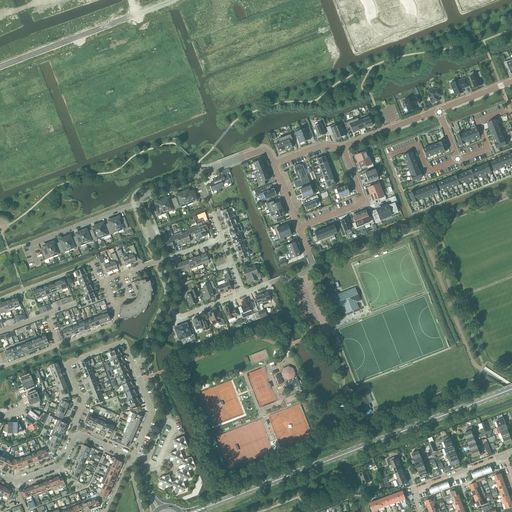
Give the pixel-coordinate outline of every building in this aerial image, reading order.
[(351,5),(345,6),(346,10),(349,9),(350,15),(362,12),(360,6),(352,8),(351,5)] [(426,12),(420,12),(420,19),(424,19),(424,20),(428,19),(428,18),(432,18),(432,8),(425,8),(426,12)] [(391,10),(382,13),(387,26),(396,23),(391,10)] [(352,22),(350,22),(351,25),(356,24),(355,20),(363,18),(362,12),(350,15),(352,22)] [(364,32),(359,36),(365,44),(368,42),(369,43),(372,41),(372,40),(375,38),(371,32),(366,35),(364,32)] [(504,62),(503,62),(506,69),(509,67),(511,74),(511,73),(511,59),(507,62),(507,61),(504,62)] [(473,72),(469,73),(470,76),(474,88),(482,85),(479,78),(482,77),(480,72),(477,73),(477,74),(474,75),(473,72)] [(458,80),(450,83),(455,96),(463,93),(462,89),(469,87),(465,78),(459,81),(458,80)] [(435,89),(427,92),(432,104),(439,101),(438,97),(442,96),(439,88),(435,90),(435,89)] [(405,103),(402,103),(404,108),(406,107),(408,112),(416,109),(415,105),(420,103),(418,96),(417,96),(412,98),(412,97),(404,100),(405,103)] [(368,114),(361,117),(366,128),(372,126),(369,116),(368,114)] [(358,118),(355,119),(359,131),(366,128),(361,117),(358,118)] [(326,126),(323,119),(319,120),(321,124),(314,127),(315,130),(314,130),(315,134),(317,133),(318,137),(325,135),(322,127),(326,126)] [(345,123),(346,127),(347,129),(350,128),(352,133),(359,131),(355,119),(345,123)] [(496,120),(487,123),(489,128),(498,125),(496,120)] [(345,123),(344,121),(335,124),(340,138),(346,136),(343,128),(346,127),(345,123)] [(340,138),(335,124),(326,128),(328,134),(332,133),(335,140),(340,138)] [(498,125),(489,128),(491,133),(500,130),(498,125)] [(300,128),(299,128),(305,142),(306,141),(310,139),(307,132),(310,131),(308,127),(301,130),(300,128)] [(299,128),(294,130),(295,133),(299,144),(305,142),(299,128)] [(476,129),(471,131),(474,140),(480,138),(476,129)] [(500,130),(491,133),(493,138),(502,135),(500,130)] [(287,136),(280,138),(285,151),(287,150),(292,148),(290,143),(293,142),(289,131),(287,132),(286,134),(287,136)] [(471,131),(466,133),(469,142),(474,140),(471,131)] [(461,134),(465,144),(465,143),(469,142),(466,133),(461,135),(461,134)] [(461,134),(456,136),(459,146),(465,144),(461,134)] [(502,135),(493,138),(495,143),(495,144),(505,140),(504,140),(502,135)] [(279,143),(275,144),(279,153),(285,151),(280,138),(278,139),(279,143)] [(505,140),(495,144),(497,149),(507,145),(505,140)] [(443,141),(438,143),(442,153),(447,151),(443,141)] [(438,144),(433,145),(436,154),(441,152),(441,153),(442,153),(438,143),(438,144)] [(433,145),(428,147),(429,151),(431,156),(436,154),(433,145)] [(428,147),(423,149),(426,158),(431,156),(429,151),(428,147)] [(361,153),(355,155),(358,162),(370,158),(366,148),(362,150),(360,150),(361,153)] [(412,152),(403,156),(405,161),(414,158),(412,152)] [(316,159),(319,165),(327,162),(325,156),(316,159)] [(506,157),(501,159),(505,168),(510,166),(506,157)] [(370,158),(358,162),(360,169),(367,167),(368,169),(374,167),(370,158)] [(414,158),(405,161),(407,166),(416,163),(414,158)] [(501,159),(496,161),(500,169),(505,168),(501,159)] [(262,160),(253,163),(256,170),(265,166),(262,160)] [(496,161),(491,163),(495,171),(500,169),(496,161)] [(319,165),(321,171),(329,167),(327,162),(319,165)] [(416,163),(407,166),(409,171),(417,168),(416,163)] [(300,179),(294,181),(296,188),(310,183),(303,166),(303,165),(301,166),(300,164),(294,167),(295,168),(294,168),(295,172),(297,171),(300,179)] [(488,164),(483,166),(486,175),(492,173),(488,164)] [(257,174),(255,174),(256,177),(267,173),(265,168),(265,166),(256,170),(257,174)] [(478,168),(481,177),(486,175),(483,166),(478,168)] [(321,171),(323,176),(332,173),(329,167),(321,171)] [(370,171),(364,173),(366,178),(376,174),(375,169),(374,167),(370,169),(370,171)] [(417,168),(409,171),(410,176),(420,173),(420,172),(419,172),(417,168)] [(473,169),(476,179),(477,179),(476,178),(481,177),(478,168),(473,170),(473,169)] [(473,169),(468,171),(471,181),(476,179),(473,169)] [(468,172),(463,173),(466,182),(471,180),(471,181),(468,171),(468,172)] [(267,173),(256,177),(256,178),(260,187),(265,185),(264,182),(270,180),(267,173)] [(324,182),(334,179),(332,173),(322,177),(324,182)] [(376,174),(366,178),(368,182),(373,180),(374,182),(379,180),(378,178),(380,177),(378,173),(376,174)] [(420,173),(410,176),(412,182),(422,178),(420,173)] [(458,175),(461,185),(462,185),(461,184),(466,182),(463,173),(458,175)] [(214,182),(210,184),(213,194),(214,194),(213,191),(224,187),(222,182),(225,181),(223,175),(215,178),(216,181),(214,182)] [(458,175),(453,177),(456,187),(461,185),(458,175)] [(453,177),(448,179),(451,188),(456,186),(456,187),(453,177),(452,177),(453,177)] [(336,185),(334,179),(325,183),(328,188),(336,185)] [(448,179),(443,181),(446,190),(451,188),(448,179)] [(374,185),(367,188),(370,195),(383,190),(379,180),(374,182),(373,183),(374,185)] [(443,181),(437,183),(441,192),(446,190),(443,181)] [(435,184),(429,186),(433,195),(438,193),(435,184)] [(338,185),(335,187),(336,189),(338,194),(348,190),(346,186),(339,188),(338,185)] [(265,186),(254,191),(256,196),(263,193),(265,200),(276,196),(274,189),(267,191),(265,186)] [(310,186),(300,189),(302,194),(312,190),(311,190),(310,186)] [(429,186),(424,188),(428,197),(433,195),(429,186)] [(424,188),(419,190),(421,194),(423,199),(428,197),(424,188)] [(312,190),(302,194),(303,198),(315,194),(314,189),(311,190),(312,190)] [(182,193),(186,204),(192,202),(193,203),(197,202),(193,191),(189,192),(188,190),(182,193)] [(338,194),(335,195),(337,199),(339,198),(349,195),(348,190),(338,194)] [(383,190),(370,195),(373,201),(379,199),(380,202),(386,199),(383,190)] [(415,192),(414,192),(416,196),(416,198),(418,201),(423,199),(421,194),(419,190),(415,192)] [(414,192),(409,194),(413,203),(418,201),(416,198),(416,196),(414,192)] [(180,207),(186,204),(182,193),(176,195),(176,197),(172,199),(177,209),(181,208),(180,207)] [(310,202),(303,205),(306,211),(310,210),(314,209),(314,208),(317,207),(316,203),(320,202),(317,195),(309,198),(310,202)] [(177,209),(172,199),(169,200),(168,198),(162,201),(166,212),(172,210),(172,211),(177,209)] [(160,214),(166,212),(162,201),(155,203),(156,205),(152,206),(156,217),(161,216),(160,214)] [(266,204),(270,213),(282,209),(280,202),(274,204),(273,201),(266,204)] [(395,202),(387,205),(391,215),(392,215),(391,213),(398,210),(395,202)] [(387,205),(377,209),(381,219),(391,215),(387,205)] [(224,219),(233,216),(231,211),(232,207),(220,212),(222,215),(223,215),(224,219)] [(285,216),(282,209),(270,213),(271,217),(275,215),(277,222),(284,220),(283,216),(285,216)] [(366,210),(359,213),(364,226),(371,223),(374,222),(371,216),(368,217),(366,210)] [(355,222),(352,223),(354,230),(364,226),(359,213),(353,215),(355,222)] [(228,228),(236,224),(234,219),(235,216),(235,215),(233,216),(224,219),(224,220),(225,223),(226,223),(228,228)] [(113,219),(118,231),(123,229),(123,230),(129,228),(124,217),(120,219),(119,217),(113,219)] [(343,228),(340,229),(343,237),(346,236),(344,232),(351,229),(347,218),(340,221),(343,228)] [(113,233),(118,231),(113,219),(108,221),(109,223),(106,224),(110,235),(113,234),(113,233)] [(110,235),(106,224),(103,225),(102,223),(97,225),(102,237),(107,235),(107,236),(110,235)] [(197,226),(202,238),(207,236),(205,231),(208,229),(205,223),(197,226)] [(228,228),(227,228),(228,231),(229,231),(231,236),(241,232),(243,231),(239,223),(238,224),(236,224),(228,228)] [(273,226),(276,235),(289,230),(287,224),(280,227),(278,224),(273,226)] [(97,239),(102,237),(97,225),(92,227),(93,229),(90,230),(94,241),(97,240),(97,239)] [(321,230),(325,241),(331,239),(327,227),(326,225),(324,226),(325,228),(321,230)] [(327,227),(331,239),(335,237),(334,235),(340,233),(338,227),(335,228),(334,225),(327,227)] [(196,240),(202,238),(197,226),(189,229),(191,236),(194,235),(196,240)] [(189,237),(191,236),(189,229),(186,231),(186,232),(182,234),(185,244),(191,242),(189,237)] [(94,241),(90,230),(87,232),(86,230),(81,232),(85,243),(90,241),(91,243),(94,241)] [(289,230),(276,235),(278,240),(280,243),(285,241),(284,238),(292,235),(289,230)] [(315,236),(312,237),(314,243),(320,240),(321,243),(325,241),(321,230),(314,233),(315,236)] [(80,245),(85,243),(81,232),(76,234),(76,236),(73,237),(78,248),(81,246),(80,245)] [(176,234),(173,236),(175,242),(178,241),(180,246),(185,244),(182,234),(181,232),(176,234)] [(232,239),(234,244),(243,240),(241,235),(241,232),(231,236),(230,236),(231,239),(232,239)] [(70,236),(65,238),(69,250),(74,248),(74,249),(78,248),(73,237),(72,237),(71,235),(70,236)] [(172,243),(175,242),(173,236),(165,239),(169,250),(174,248),(172,243)] [(64,251),(69,250),(65,238),(59,240),(60,242),(57,243),(61,254),(64,253),(64,251)] [(237,252),(246,248),(244,243),(244,240),(243,240),(234,244),(233,244),(234,248),(235,247),(237,252)] [(61,254),(57,243),(54,244),(54,242),(48,244),(53,256),(58,254),(58,255),(61,254)] [(287,246),(289,252),(298,249),(295,242),(287,246)] [(48,258),(53,256),(48,244),(43,246),(44,248),(41,249),(45,260),(48,259),(48,258)] [(131,254),(128,256),(131,264),(136,262),(136,261),(139,260),(133,245),(129,247),(131,253),(131,254)] [(249,257),(247,252),(247,248),(246,248),(237,252),(236,252),(237,256),(238,255),(240,260),(249,257)] [(121,249),(116,251),(122,266),(125,265),(125,266),(131,264),(128,256),(127,254),(123,255),(121,249)] [(300,256),(298,249),(289,252),(292,259),(300,256)] [(109,263),(112,271),(118,269),(118,268),(120,267),(115,253),(111,255),(113,260),(112,262),(109,263)] [(206,253),(200,256),(203,265),(209,262),(209,261),(212,260),(209,253),(206,254),(206,253)] [(112,271),(109,263),(108,259),(104,261),(102,256),(98,258),(104,273),(107,272),(107,273),(112,271)] [(200,256),(193,258),(197,267),(203,265),(200,256)] [(193,258),(187,260),(191,269),(197,267),(193,258)] [(187,260),(181,263),(184,272),(191,269),(187,260)] [(181,263),(175,265),(178,274),(184,272),(181,263)] [(253,267),(253,266),(243,270),(246,279),(249,278),(251,282),(261,278),(259,272),(258,272),(258,271),(257,267),(255,267),(253,267)] [(78,280),(87,277),(88,277),(87,274),(86,274),(84,269),(75,272),(77,277),(77,281),(78,280)] [(221,294),(231,290),(227,280),(230,279),(228,273),(225,274),(227,279),(224,280),(225,283),(218,286),(221,294)] [(82,288),(90,285),(91,285),(90,282),(89,282),(87,277),(78,280),(80,285),(80,289),(82,288)] [(64,279),(59,281),(62,290),(67,288),(67,287),(64,280),(64,279)] [(120,318),(124,318),(125,320),(133,316),(135,318),(141,312),(144,313),(147,305),(150,305),(151,296),(153,295),(151,287),(153,285),(153,284),(150,281),(146,282),(145,280),(137,283),(138,286),(139,291),(141,291),(140,296),(137,301),(133,305),(127,307),(121,307),(120,318)] [(59,281),(54,283),(57,292),(62,290),(59,281)] [(204,297),(204,298),(205,298),(205,299),(206,299),(207,299),(208,299),(208,298),(214,296),(211,289),(214,288),(212,281),(208,283),(209,284),(203,287),(204,289),(202,290),(204,297)] [(54,283),(49,285),(52,294),(57,292),(54,283)] [(49,285),(44,287),(47,296),(48,298),(50,297),(49,295),(52,294),(49,285)] [(85,297),(93,293),(94,293),(93,290),(92,290),(90,285),(82,288),(84,294),(83,297),(85,297)] [(44,287),(39,289),(42,298),(47,296),(44,287)] [(332,296),(330,297),(336,311),(343,308),(357,303),(360,302),(360,301),(355,288),(339,294),(338,292),(331,294),(332,296)] [(33,291),(33,292),(34,292),(36,299),(37,300),(42,298),(39,289),(33,291)] [(191,293),(186,295),(190,306),(198,302),(196,298),(196,296),(199,295),(196,289),(190,291),(191,293)] [(256,299),(254,301),(256,307),(258,312),(260,318),(267,315),(265,309),(261,311),(259,306),(259,305),(262,304),(263,306),(268,304),(268,301),(271,300),(268,292),(255,297),(256,299)] [(93,293),(85,297),(87,302),(86,305),(97,301),(96,298),(95,298),(93,293)] [(12,300),(15,308),(20,306),(20,305),(17,298),(12,300)] [(242,306),(238,308),(242,318),(252,315),(251,310),(254,309),(251,303),(249,303),(248,299),(241,302),(242,305),(242,306)] [(10,310),(15,308),(12,300),(7,302),(10,310)] [(11,312),(10,310),(7,302),(2,304),(5,312),(5,314),(11,312)] [(232,310),(231,310),(230,306),(223,309),(228,320),(240,315),(237,309),(232,310)] [(107,310),(101,312),(103,315),(102,315),(105,323),(111,321),(111,320),(110,320),(108,313),(107,310)] [(218,323),(219,324),(219,325),(220,325),(221,325),(222,325),(223,325),(225,324),(221,313),(217,314),(216,311),(209,314),(210,317),(209,318),(210,321),(211,321),(213,325),(218,323)] [(193,324),(193,325),(193,327),(194,327),(195,327),(196,330),(200,328),(200,329),(201,330),(203,329),(204,330),(203,331),(209,329),(206,321),(203,322),(202,321),(202,320),(201,317),(193,320),(194,323),(193,324)] [(81,320),(76,322),(77,325),(80,332),(85,330),(82,323),(82,322),(81,320)] [(82,322),(82,323),(85,330),(90,328),(87,321),(87,320),(82,322)] [(71,324),(73,328),(75,334),(80,332),(77,325),(76,322),(73,323),(71,324)] [(66,325),(66,326),(67,328),(70,336),(75,334),(73,328),(71,324),(66,326),(66,325)] [(186,324),(174,328),(179,340),(191,336),(191,335),(193,335),(194,336),(191,337),(192,341),(196,340),(194,334),(191,328),(188,329),(186,324)] [(32,325),(30,326),(31,329),(34,337),(39,348),(44,346),(40,338),(37,339),(33,329),(33,328),(32,325)] [(61,327),(61,328),(62,331),(65,338),(64,338),(65,338),(70,336),(67,328),(66,326),(61,328),(61,327)] [(46,336),(40,338),(44,346),(49,344),(49,343),(48,343),(46,336)] [(34,337),(29,339),(34,350),(39,348),(34,337)] [(29,339),(24,341),(25,343),(29,352),(34,350),(29,339)] [(24,341),(19,342),(20,345),(24,354),(29,352),(25,343),(24,341)] [(14,344),(15,347),(19,356),(24,354),(20,345),(19,342),(14,344)] [(14,344),(9,346),(10,349),(14,358),(19,356),(15,347),(14,344)] [(4,348),(5,351),(5,352),(8,359),(7,359),(8,359),(8,360),(14,358),(10,349),(9,346),(4,348)] [(113,361),(122,357),(123,357),(121,354),(120,354),(118,349),(109,352),(112,358),(111,361),(113,361)] [(116,369),(125,366),(126,365),(124,362),(123,362),(122,357),(113,361),(115,366),(114,369),(115,370),(116,369)] [(83,369),(94,364),(92,359),(81,363),(83,369)] [(57,363),(49,366),(51,371),(59,368),(57,363)] [(85,373),(93,370),(92,367),(95,366),(94,364),(83,369),(85,373)] [(119,377),(128,374),(129,373),(127,370),(125,366),(116,369),(118,374),(118,377),(118,378),(119,377)] [(283,369),(282,371),(285,372),(287,377),(284,382),(288,391),(300,386),(296,376),(294,375),(295,374),(293,369),(288,367),(283,369)] [(59,368),(51,371),(53,376),(54,376),(61,373),(59,368)] [(87,379),(98,374),(98,373),(94,374),(93,370),(85,373),(87,379)] [(22,384),(32,380),(31,376),(30,376),(29,373),(21,377),(23,380),(21,381),(22,384)] [(89,384),(97,381),(95,377),(99,376),(98,374),(87,379),(89,384)] [(122,385),(131,382),(132,382),(131,378),(130,378),(128,374),(119,377),(121,382),(121,385),(121,386),(122,385)] [(56,381),(55,381),(57,386),(57,387),(58,386),(65,383),(63,378),(56,381)] [(32,380),(22,384),(23,387),(25,387),(27,390),(35,387),(34,385),(36,384),(34,380),(32,380)] [(91,389),(102,384),(101,383),(98,384),(97,381),(89,384),(91,389)] [(125,393),(134,390),(135,390),(134,386),(133,387),(131,382),(122,385),(124,390),(124,394),(125,393)] [(93,394),(101,391),(104,389),(102,384),(91,389),(93,394)] [(60,395),(58,395),(59,398),(70,399),(68,394),(69,393),(67,388),(60,391),(58,391),(60,395)] [(39,397),(42,396),(39,389),(28,393),(29,397),(27,397),(28,401),(39,397)] [(365,411),(371,408),(366,396),(370,395),(367,389),(358,393),(365,411)] [(127,402),(128,401),(137,398),(138,398),(137,394),(136,395),(134,390),(125,393),(127,398),(127,402)] [(95,399),(106,395),(105,393),(102,394),(101,391),(93,394),(95,399)] [(106,395),(95,399),(97,404),(105,401),(103,397),(107,396),(106,395)] [(39,397),(28,401),(30,404),(31,403),(33,407),(33,408),(43,411),(44,407),(43,407),(40,407),(40,401),(41,401),(39,397)] [(59,398),(58,401),(60,402),(58,405),(59,406),(67,409),(69,404),(68,403),(70,399),(59,398)] [(137,398),(128,401),(130,406),(130,410),(141,406),(140,402),(139,403),(137,398)] [(56,405),(54,409),(57,410),(64,414),(67,409),(59,406),(58,405),(56,405)] [(28,414),(37,421),(39,417),(41,412),(34,410),(31,413),(30,411),(28,414)] [(57,410),(55,416),(62,419),(64,414),(57,410)] [(133,413),(130,418),(132,418),(140,422),(142,417),(141,416),(143,412),(137,410),(135,414),(133,413)] [(88,416),(85,421),(87,422),(86,423),(87,424),(87,425),(91,427),(94,418),(92,417),(93,414),(89,412),(88,416)] [(27,418),(24,421),(28,427),(33,425),(37,421),(28,414),(25,417),(27,418)] [(94,418),(91,427),(94,428),(95,427),(96,428),(99,420),(100,418),(98,417),(97,419),(94,418)] [(99,420),(96,428),(97,428),(97,429),(100,431),(105,421),(105,420),(100,418),(99,420)] [(132,418),(129,423),(138,427),(140,422),(132,418)] [(499,427),(506,425),(503,418),(497,421),(499,427)] [(57,420),(55,425),(65,430),(68,425),(57,420)] [(105,421),(100,431),(104,433),(104,431),(106,432),(110,423),(105,421)] [(5,424),(3,431),(8,433),(8,434),(8,435),(12,435),(13,434),(13,423),(9,422),(9,424),(5,424)] [(13,423),(13,434),(18,434),(17,434),(17,433),(23,431),(20,425),(16,425),(16,423),(13,423)] [(110,423),(106,432),(107,433),(107,434),(110,435),(114,427),(115,425),(110,423)] [(129,423),(127,428),(135,432),(138,427),(129,423)] [(55,425),(53,430),(63,435),(65,430),(55,425)] [(498,434),(501,433),(508,431),(506,425),(499,427),(496,428),(498,434)] [(465,433),(467,440),(474,437),(476,436),(472,427),(467,429),(468,432),(465,433)] [(127,428),(125,433),(133,437),(135,432),(127,428)] [(51,435),(52,436),(61,440),(63,435),(53,430),(51,435)] [(503,439),(510,436),(508,431),(501,433),(503,439)] [(125,433),(123,438),(131,442),(133,437),(125,433)] [(59,445),(61,440),(52,436),(50,441),(59,445)] [(447,436),(443,438),(444,441),(446,448),(453,445),(451,439),(449,440),(447,436)] [(474,437),(467,440),(469,445),(476,443),(478,442),(476,436),(474,437)] [(511,442),(511,441),(510,436),(503,439),(506,445),(511,442)] [(180,450),(180,451),(187,448),(183,437),(173,441),(177,451),(180,450)] [(123,438),(121,443),(129,447),(131,442),(123,438)] [(57,450),(59,445),(50,441),(48,446),(48,445),(47,447),(54,454),(56,449),(57,450)] [(478,449),(476,443),(469,445),(471,451),(478,449)] [(83,445),(81,450),(89,454),(91,451),(93,452),(96,453),(97,450),(95,449),(91,447),(90,448),(83,445)] [(444,449),(446,454),(455,451),(453,445),(446,448),(444,449)] [(49,456),(54,454),(47,447),(45,448),(45,449),(41,451),(43,458),(45,458),(45,459),(49,458),(49,456)] [(418,451),(412,454),(414,460),(424,456),(421,448),(417,449),(418,451)] [(478,449),(471,451),(474,457),(480,455),(481,456),(483,455),(481,448),(478,449)] [(81,450),(79,455),(89,460),(90,458),(88,457),(89,454),(81,450)] [(183,460),(180,451),(180,450),(177,451),(169,454),(173,465),(181,462),(183,461),(183,460)] [(448,460),(449,460),(451,459),(457,457),(455,451),(446,454),(448,460)] [(33,462),(30,455),(29,452),(24,453),(24,454),(29,465),(32,464),(32,463),(33,462)] [(35,463),(39,461),(36,453),(30,455),(33,462),(35,462),(35,463)] [(20,459),(23,466),(25,466),(25,467),(29,465),(24,454),(19,456),(20,459)] [(79,455),(77,460),(85,464),(87,461),(89,462),(89,460),(79,455)] [(424,456),(414,460),(417,466),(423,463),(426,462),(424,456)] [(115,458),(113,457),(111,461),(114,462),(113,464),(120,468),(122,465),(122,464),(122,463),(115,459),(115,458)] [(183,481),(183,482),(190,479),(187,471),(195,468),(191,457),(183,460),(183,461),(181,462),(184,469),(176,472),(179,480),(180,482),(183,481)] [(393,465),(389,466),(390,469),(394,468),(400,465),(398,459),(396,460),(395,457),(391,459),(392,462),(393,465)] [(457,457),(451,459),(449,460),(451,466),(460,463),(457,457)] [(6,458),(3,466),(4,466),(5,467),(8,468),(13,470),(13,460),(11,459),(11,460),(6,458)] [(13,460),(13,470),(18,468),(19,469),(22,468),(22,467),(23,466),(20,459),(15,460),(15,459),(13,460)] [(77,460),(74,465),(85,470),(87,465),(85,464),(77,460)] [(419,472),(426,469),(423,463),(417,466),(419,472)] [(108,468),(118,473),(118,471),(119,471),(120,468),(113,464),(111,467),(109,466),(108,468)] [(74,465),(72,470),(81,474),(83,475),(85,470),(74,465)] [(400,465),(394,468),(396,474),(403,471),(400,465)] [(481,469),(483,475),(493,472),(490,465),(481,469)] [(108,468),(105,473),(116,478),(117,475),(117,474),(118,473),(108,468)] [(426,469),(419,472),(421,478),(427,475),(428,477),(431,476),(427,468),(426,469)] [(474,479),(483,475),(481,469),(471,472),(474,479)] [(72,470),(70,475),(72,476),(71,479),(77,482),(81,474),(72,470)] [(363,485),(370,482),(366,471),(359,474),(363,485)] [(403,471),(396,474),(398,479),(405,477),(403,471)] [(105,473),(103,478),(113,482),(114,481),(115,481),(116,478),(105,473)] [(496,479),(493,481),(493,483),(496,482),(503,479),(501,473),(494,476),(496,479)] [(171,483),(168,475),(158,479),(162,489),(172,486),(171,483)] [(59,477),(54,479),(58,490),(59,489),(63,488),(66,487),(63,479),(62,477),(59,478),(59,477)] [(398,479),(396,480),(399,488),(402,487),(401,486),(407,484),(407,483),(405,477),(398,479)] [(477,482),(470,485),(472,491),(479,488),(477,483),(486,479),(485,477),(476,480),(477,482)] [(101,483),(104,484),(112,488),(113,485),(113,484),(113,482),(103,478),(101,483)] [(54,479),(49,481),(52,491),(53,492),(58,490),(54,479)] [(186,489),(183,482),(183,481),(180,482),(179,480),(171,483),(172,486),(175,493),(186,489)] [(49,481),(43,483),(48,494),(49,493),(49,492),(52,491),(49,481)] [(439,485),(441,492),(450,488),(448,481),(439,485)] [(43,483),(38,485),(42,494),(44,493),(46,493),(46,494),(48,494),(43,483)] [(110,490),(112,488),(104,484),(102,489),(109,492),(110,491),(110,490)] [(38,485),(33,486),(38,498),(39,497),(39,496),(40,495),(42,494),(38,485)] [(432,495),(441,492),(439,485),(429,488),(432,495)] [(33,486),(28,488),(31,496),(35,495),(36,498),(38,498),(33,486)] [(6,488),(3,496),(8,498),(7,499),(10,500),(14,493),(11,492),(11,491),(6,488)] [(23,491),(21,492),(23,498),(26,497),(26,498),(31,496),(28,488),(23,490),(23,491)] [(479,488),(472,491),(474,496),(481,494),(481,493),(479,488)] [(108,494),(109,492),(102,489),(99,494),(97,493),(96,494),(104,502),(107,497),(107,498),(109,494),(108,494)] [(449,497),(444,498),(444,501),(446,500),(449,499),(459,495),(457,490),(450,492),(451,495),(448,496),(449,497)] [(397,493),(400,501),(406,499),(403,491),(397,493)] [(481,494),(474,496),(476,502),(483,499),(485,498),(492,496),(491,493),(484,496),(483,493),(481,493),(481,494)] [(99,504),(104,502),(96,494),(95,494),(97,498),(92,500),(95,508),(96,507),(97,507),(100,506),(99,504)] [(390,505),(395,503),(392,495),(387,497),(390,505)] [(86,499),(90,510),(93,509),(93,508),(95,508),(92,500),(91,497),(86,499)] [(384,507),(390,505),(387,497),(381,499),(384,507)] [(483,499),(476,502),(478,507),(485,505),(485,504),(487,504),(485,498),(483,499)] [(81,501),(85,511),(86,511),(87,511),(90,510),(86,499),(81,501)] [(378,509),(384,507),(381,499),(375,502),(378,509)] [(428,507),(435,504),(433,499),(425,501),(428,507)] [(75,503),(78,511),(83,511),(85,511),(81,501),(75,503)]
